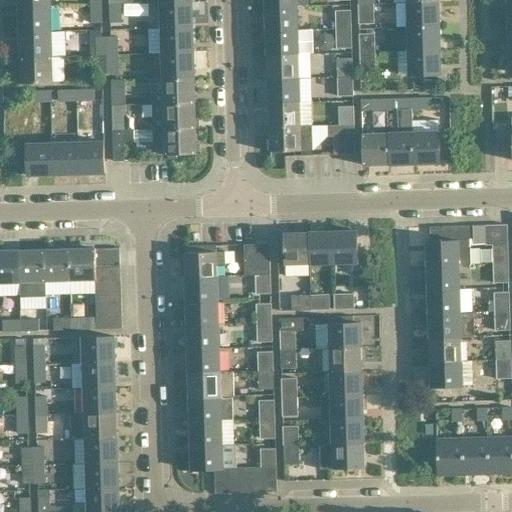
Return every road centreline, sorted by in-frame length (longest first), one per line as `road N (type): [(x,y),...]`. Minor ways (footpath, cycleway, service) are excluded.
road 1 (residential): [(241,509),(176,511),(158,501),(143,208)]
road 2 (residential): [(233,204),(511,196)]
road 3 (residential): [(241,509),(511,499)]
road 4 (residential): [(228,0),(233,204)]
road 5 (residential): [(0,213),(143,208)]
